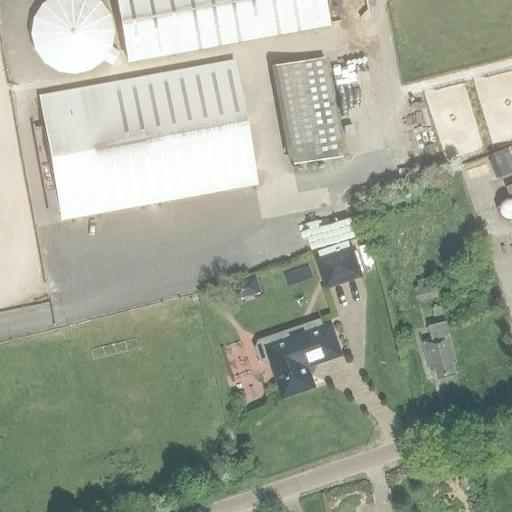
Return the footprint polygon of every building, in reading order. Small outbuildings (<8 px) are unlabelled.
[(32,18),(29,34),(33,50),(43,65),(57,73),(73,75),(89,72),(102,61),(110,48),(113,31),(110,16),(100,2),(96,0),(46,0),(41,4),(32,18)] [(113,0),(124,63),(323,27),(318,0),(113,0)] [(320,59),(269,68),(287,165),(337,156),(320,59)] [(228,62),(37,97),(59,220),(250,185),(228,62)] [(502,200),(497,209),(501,218),(510,223),(511,221),(511,185),(506,188),(510,197),(502,200)] [(321,237),(352,230),(351,222),(319,229),(321,237)] [(326,285),(359,274),(350,249),(317,260),(326,285)] [(256,276),(231,284),(237,302),(262,294),(256,276)] [(419,289),(418,289),(422,303),(438,298),(435,285),(434,285),(419,289)] [(440,307),(432,309),(434,318),(442,316),(440,307)] [(449,336),(446,322),(428,327),(432,340),(423,342),(430,371),(435,370),(438,379),(455,374),(453,363),(456,363),(449,336)] [(329,327),(287,342),(284,333),(259,342),(255,349),(260,361),(268,365),(273,364),(284,396),(311,387),(307,374),(312,364),(338,355),(329,327)]
